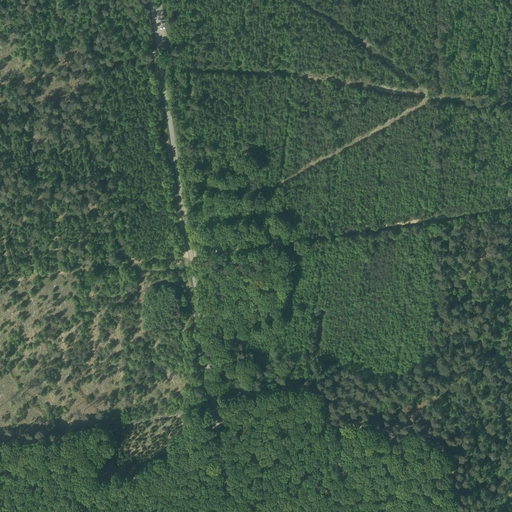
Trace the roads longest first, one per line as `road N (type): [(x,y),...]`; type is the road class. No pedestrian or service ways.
road 1 (unclassified): [(151,0),(231,511)]
road 2 (track): [(0,280),(511,206)]
road 3 (track): [(0,444),(214,405)]
